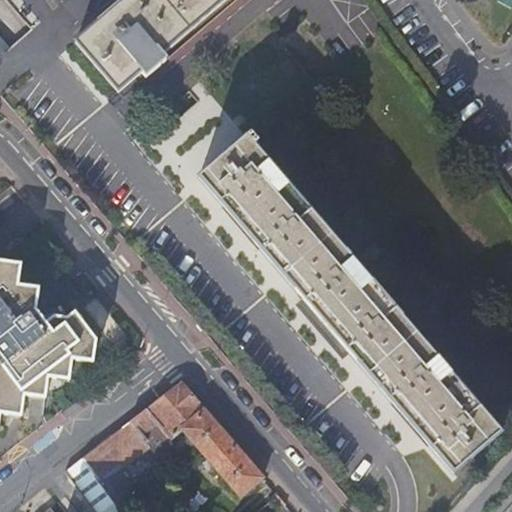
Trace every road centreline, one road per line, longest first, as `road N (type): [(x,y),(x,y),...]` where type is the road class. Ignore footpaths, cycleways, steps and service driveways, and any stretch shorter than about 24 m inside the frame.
road 1 (residential): [(177,350),(0,149)]
road 2 (residential): [(177,350),(0,493)]
road 3 (residential): [(328,511),(177,350)]
road 4 (residential): [(419,0),(511,119)]
